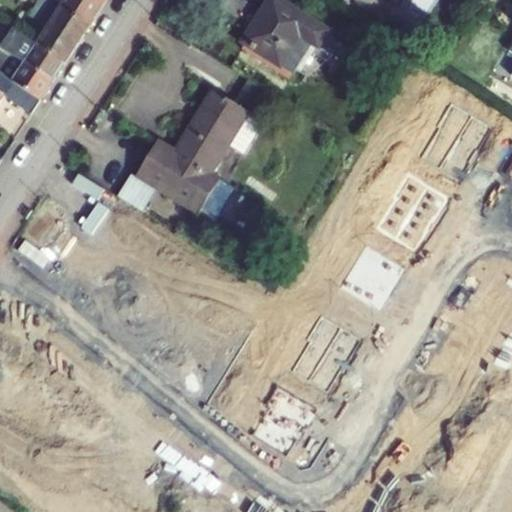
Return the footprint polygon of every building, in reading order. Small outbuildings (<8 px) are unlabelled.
[(89,29),(43,0),(39,0),(30,16),(49,28),(38,47),(65,65),(89,29)] [(43,0),(89,29),(105,4),(98,0),(84,0),(82,3),(77,0),(43,0)] [(327,32),(277,0),(270,0),(243,43),(292,75),(312,44),(317,48),(327,32)] [(0,49),(26,65),(53,83),(65,65),(38,47),(5,25),(0,20),(0,49)] [(0,75),(10,82),(40,103),(53,83),(26,65),(0,49),(0,75)] [(0,103),(5,96),(32,115),(40,103),(10,82),(0,75),(0,103)] [(156,143),(135,178),(198,217),(220,182),(209,176),(227,146),(242,155),(261,125),(245,115),(247,113),(212,91),(174,154),(156,143)]
